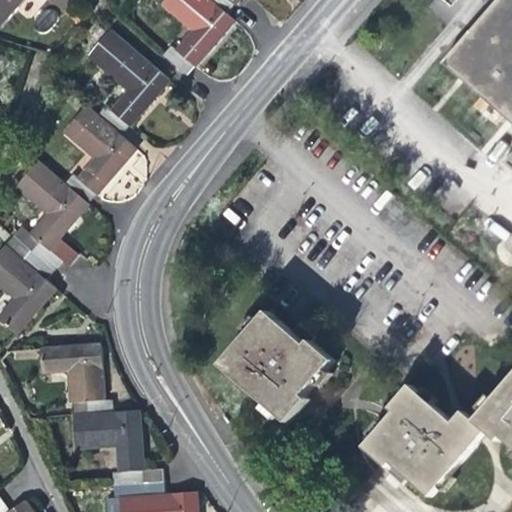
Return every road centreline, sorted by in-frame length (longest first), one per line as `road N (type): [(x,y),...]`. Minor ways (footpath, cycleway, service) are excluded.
road 1 (residential): [(249,511),(159,385),(144,356),(135,300),(137,270),(164,210),(247,105)]
road 2 (residential): [(247,105),(453,294)]
road 3 (residential): [(60,511),(0,384)]
road 4 (residential): [(247,105),(337,0)]
